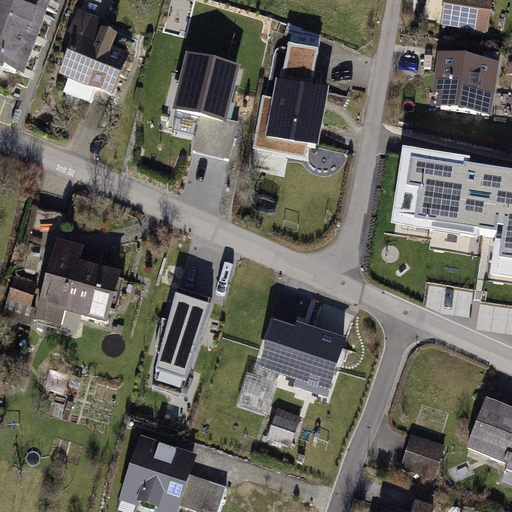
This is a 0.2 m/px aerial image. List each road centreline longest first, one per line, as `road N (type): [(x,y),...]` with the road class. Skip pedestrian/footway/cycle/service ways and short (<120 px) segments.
road 1 (residential): [(0,138),(345,282)]
road 2 (residential): [(402,0),(345,282)]
road 3 (residential): [(406,310),(338,511)]
